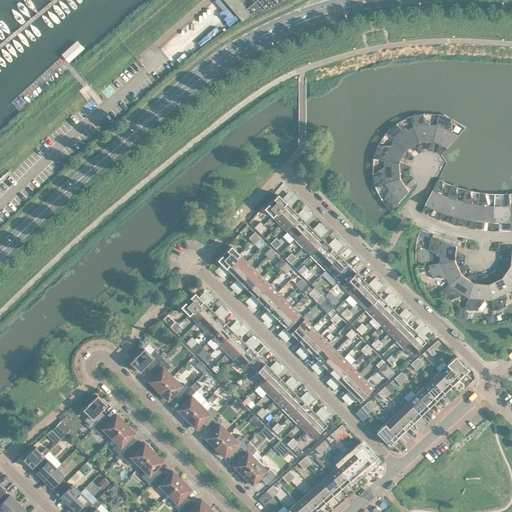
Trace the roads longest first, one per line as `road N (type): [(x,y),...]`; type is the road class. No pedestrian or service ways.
road 1 (residential): [(260,511),(95,348),(86,354),(89,365),(236,511)]
road 2 (secondary): [(73,172),(220,60),(335,7)]
road 3 (secondary): [(310,0),(227,38),(73,172)]
road 4 (residential): [(390,461),(182,253)]
road 5 (residential): [(486,373),(278,165)]
road 6 (residential): [(511,230),(453,224),(406,204),(422,156)]
road 7 (unclassified): [(390,461),(479,379)]
